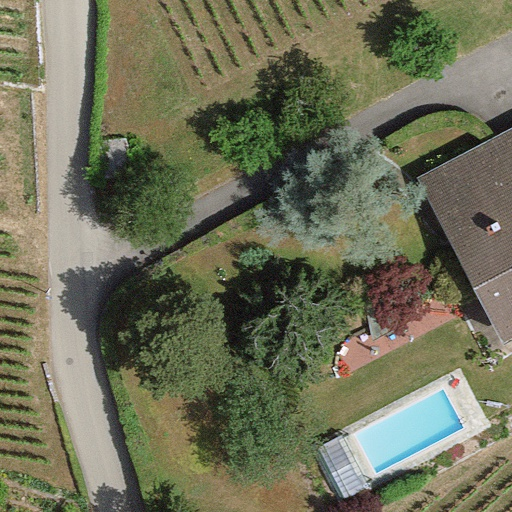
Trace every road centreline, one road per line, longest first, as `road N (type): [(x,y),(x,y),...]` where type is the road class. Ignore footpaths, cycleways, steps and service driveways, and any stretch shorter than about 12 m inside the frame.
road 1 (motorway): [(338,0),(0,417)]
road 2 (residential): [(116,511),(73,354),(61,0)]
road 3 (motorway): [(345,511),(511,311)]
